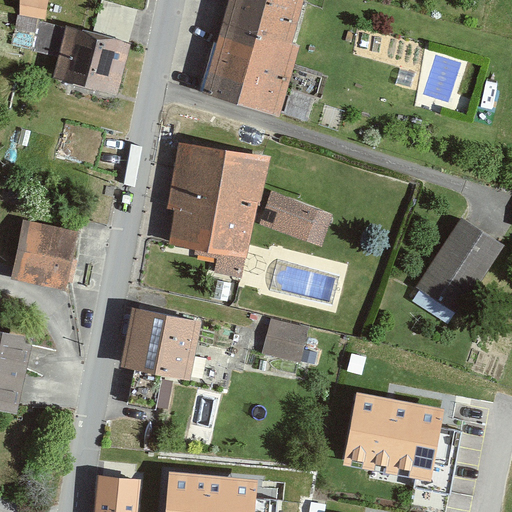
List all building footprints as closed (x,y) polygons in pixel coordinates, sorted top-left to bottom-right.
[(45,0),(15,0),(14,13),(43,17),(45,0)] [(304,0),(228,0),(208,75),(202,95),(279,116),(300,44),(292,42),(304,0)] [(129,41),(69,26),(56,77),(116,93),(129,41)] [(266,156),(180,141),(168,208),(175,210),(169,243),(249,257),(266,156)] [(274,190),(264,223),(325,242),(335,209),(274,190)] [(506,247),(462,218),(417,286),(461,315),(506,247)] [(76,231),(25,221),(14,280),(64,289),(76,231)] [(202,321),(133,307),(120,366),(190,380),(202,321)] [(306,358),(311,322),(271,316),(266,353),(306,358)] [(34,338),(0,330),(0,410),(18,414),(34,338)] [(445,409),(357,392),(343,462),(431,479),(445,409)] [(256,511),(259,478),(169,471),(165,511),(256,511)] [(133,511),(136,481),(101,478),(97,511),(133,511)]
